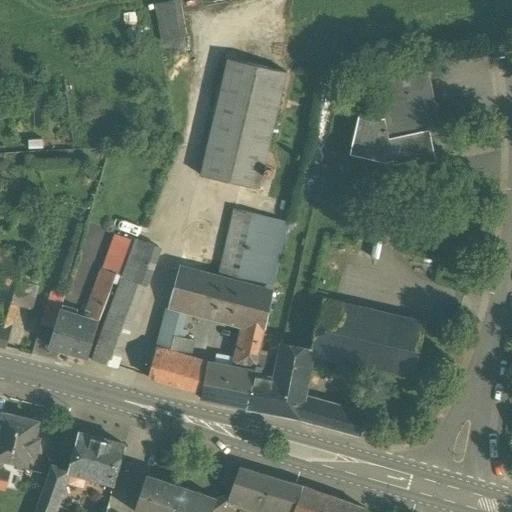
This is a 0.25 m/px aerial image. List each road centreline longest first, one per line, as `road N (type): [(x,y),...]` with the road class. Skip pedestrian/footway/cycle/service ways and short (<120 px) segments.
road 1 (secondary): [(442,495),(0,370)]
road 2 (residential): [(442,495),(500,315),(511,232)]
